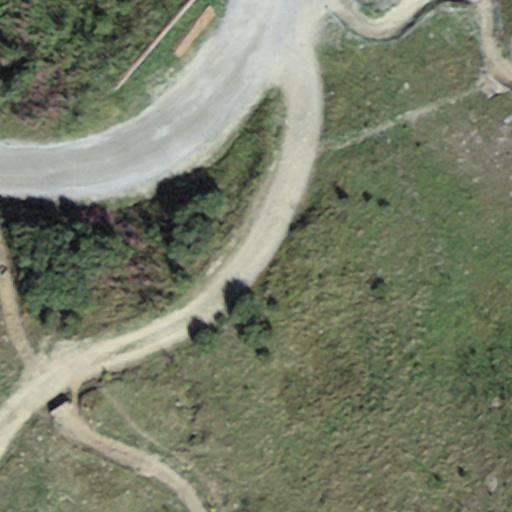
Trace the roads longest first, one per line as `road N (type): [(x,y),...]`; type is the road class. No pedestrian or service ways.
road 1 (track): [(0,430),(45,384),(197,316),(265,240),(304,126),(299,68),(279,0)]
road 2 (track): [(273,0),(246,60),(173,130),(92,164),(0,168)]
